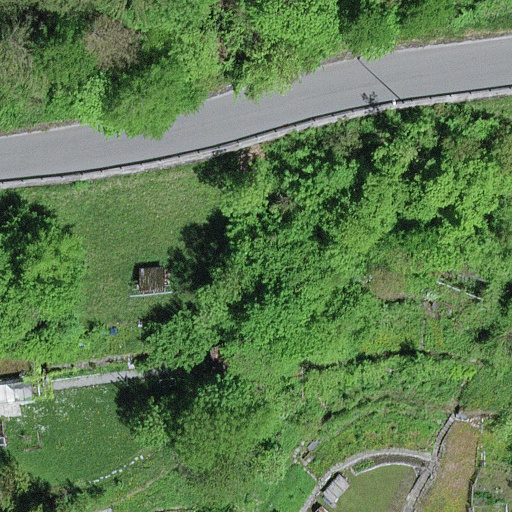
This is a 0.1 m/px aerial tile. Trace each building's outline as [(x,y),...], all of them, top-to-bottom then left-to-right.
[(225,0),(226,36),(262,35),(261,0),(225,0)] [(465,272),(488,280),(496,257),(462,245),(458,257),(469,261),(465,272)] [(454,268),(465,272),(469,261),(458,257),(454,268)] [(0,383),(35,378),(29,338),(0,342),(0,383)] [(0,407),(55,399),(51,375),(35,378),(0,383),(0,407)]
